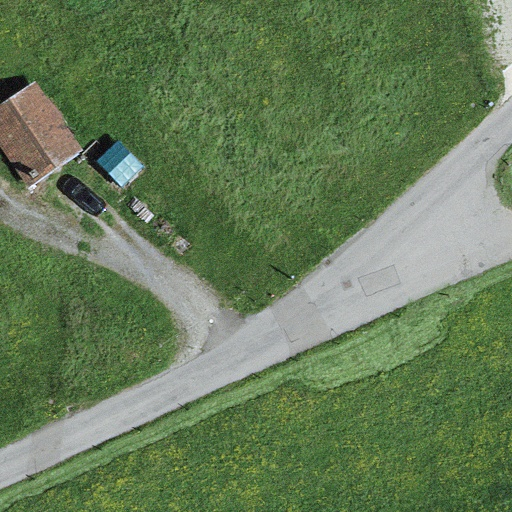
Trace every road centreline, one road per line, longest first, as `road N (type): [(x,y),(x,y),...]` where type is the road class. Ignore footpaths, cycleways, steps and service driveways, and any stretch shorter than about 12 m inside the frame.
road 1 (unclassified): [(511,122),(264,350)]
road 2 (track): [(0,206),(194,300),(231,367)]
road 3 (tertiary): [(264,350),(0,472)]
road 4 (unclassified): [(264,350),(511,242)]
